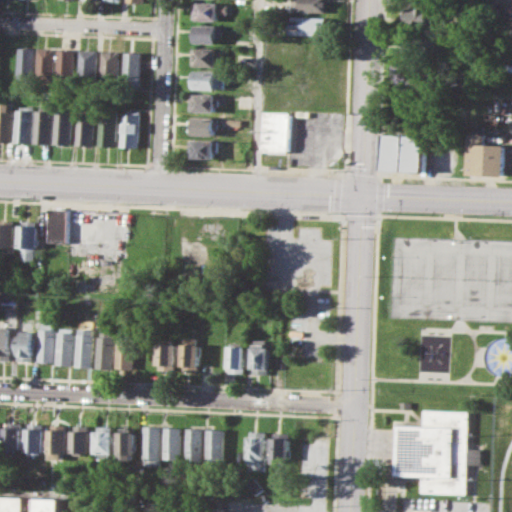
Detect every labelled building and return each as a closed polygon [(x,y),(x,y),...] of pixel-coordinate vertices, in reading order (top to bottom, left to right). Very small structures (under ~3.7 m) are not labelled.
[(297,0),(330,0),(330,11),(297,10),(297,0)] [(196,3),(231,4),(231,15),(221,14),(221,19),(196,19),(196,3)] [(407,6),(441,8),(440,27),(406,25),(407,6)] [(296,15),(330,16),(330,34),(296,33),(296,15)] [(196,24),(225,25),(225,38),(220,38),(220,43),(200,42),(200,38),(195,38),(196,24)] [(406,36),(439,38),(438,54),(406,53),(406,36)] [(20,46),(38,47),(36,80),(19,80),(20,46)] [(40,47),(39,80),(56,81),(57,48),(40,47)] [(195,48),(224,49),(224,62),(219,62),(219,67),(194,66),(195,48)] [(60,49),(76,49),(76,82),(59,82),(60,49)] [(81,49),(97,49),(96,80),(81,80),(81,49)] [(104,50),(120,50),(120,80),(103,80),(104,50)] [(126,52),(143,52),(142,84),(124,84),(126,52)] [(194,70),(227,71),(226,89),(194,88),(194,70)] [(193,94),(222,95),(222,105),(218,104),(218,112),(192,111),(193,94)] [(0,102),(10,103),(10,108),(15,108),(14,141),(0,140),(0,102)] [(18,109),(22,109),(22,105),(34,105),(33,142),(18,141),(18,109)] [(37,109),(55,110),(54,143),(36,143),(37,109)] [(124,113),(129,113),(130,109),(140,109),(139,146),(123,146),(124,113)] [(58,110),(73,111),(73,144),(57,143),(58,110)] [(79,111),(96,111),(95,145),(78,145),(79,111)] [(265,111),(291,112),(290,151),(263,149),(265,111)] [(102,112),(118,112),(117,147),(100,146),(102,112)] [(192,116),(221,117),(221,129),(217,129),(217,135),(191,134),(192,116)] [(470,132),(486,133),(486,144),(506,144),(505,174),(468,173),(470,132)] [(383,168),(385,133),(406,134),(404,169),(383,168)] [(406,134),(427,136),(425,170),(404,169),(406,134)] [(190,139),(220,139),(220,151),(216,151),(216,157),(190,156),(190,139)] [(52,208),(72,208),(71,242),(51,242),(52,208)] [(0,223),(19,224),(18,254),(6,254),(6,246),(0,246),(0,223)] [(23,224),(41,224),(41,248),(37,248),(37,260),(25,260),(25,246),(23,246),(23,224)] [(5,295),(17,294),(17,307),(5,308),(5,295)] [(42,322),(58,323),(56,361),(41,361),(42,322)] [(99,336),(104,336),(104,322),(118,323),(116,368),(98,367),(99,336)] [(0,326),(12,326),(11,360),(0,359),(0,326)] [(60,327),(59,364),(75,365),(76,328),(60,327)] [(80,328),(95,329),(93,366),(78,366),(80,328)] [(19,334),(23,334),(23,330),(34,330),(34,361),(19,361),(19,334)] [(120,333),(137,333),(136,369),(119,368),(120,333)] [(184,336),(198,336),(198,344),(201,344),(201,370),(183,370),(184,336)] [(253,338),(267,339),(266,347),(271,347),(270,373),(252,373),(253,338)] [(160,343),(178,343),(178,370),(159,370),(160,343)] [(230,345),(247,346),(246,372),(229,372),(230,345)] [(424,475),(398,474),(400,424),(426,425),(426,409),(472,411),(470,447),(482,448),(482,463),(470,463),(469,493),(423,491),(424,475)] [(8,422),(26,423),(25,449),(7,448),(8,422)] [(31,423),(49,423),(49,452),(31,452),(31,423)] [(54,424),(71,424),(71,453),(54,453),(54,424)] [(77,425),(93,425),(92,453),(76,453),(77,425)] [(99,425),(117,426),(116,454),(98,453),(99,425)] [(145,426),(164,427),(163,465),(144,464),(145,426)] [(167,427),(184,427),(183,459),(166,459),(167,427)] [(188,428),(206,429),(205,460),(187,459),(188,428)] [(209,428),(225,429),(224,462),(208,461),(209,428)] [(121,431),(138,431),(137,462),(120,461),(121,431)] [(249,431),(268,432),(267,469),(248,468),(249,431)] [(274,431),(291,431),(290,463),(273,463),(274,431)] [(5,511),(6,495),(33,496),(32,511),(5,511)] [(40,511),(41,497),(67,498),(66,511),(40,511)]
